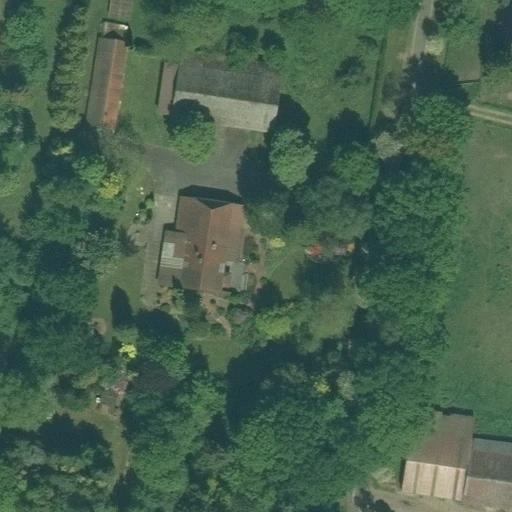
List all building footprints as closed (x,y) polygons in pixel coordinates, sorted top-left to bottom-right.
[(137,20),(140,0),(114,0),(111,16),(137,20)] [(125,43),(99,39),(84,127),(110,132),(125,43)] [(269,133),(277,64),(177,51),(168,120),(269,133)] [(239,205),(177,197),(172,234),(162,232),(156,285),(214,293),(218,261),(231,263),(239,205)] [(394,495),(454,502),(462,439),(465,418),(404,411),(394,495)] [(511,445),(462,439),(454,502),(511,509),(511,445)]
